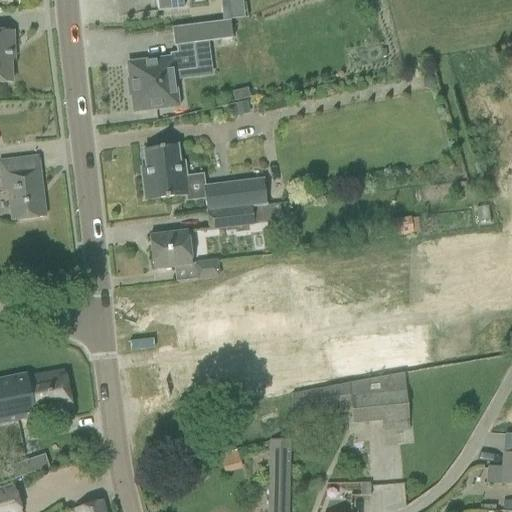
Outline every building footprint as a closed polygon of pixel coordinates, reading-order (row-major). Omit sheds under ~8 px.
[(154,0),(156,13),(182,11),(182,9),(180,0),(154,0)] [(126,65),(128,80),(127,80),(127,85),(127,86),(129,86),(130,92),(128,93),(129,94),(129,98),(130,98),(132,113),(167,108),(176,107),(171,73),(195,70),(191,45),(231,39),(229,22),(171,29),(173,48),(175,47),(175,54),(168,55),(169,60),(161,61),(126,65)] [(9,61),(13,61),(12,33),(0,33),(0,84),(10,84),(9,61)] [(246,88),(231,92),(233,102),(248,98),(246,88)] [(245,102),(234,105),(237,116),(248,113),(245,102)] [(141,179),(143,203),(187,197),(184,178),(180,179),(176,147),(142,151),(145,178),(141,179)] [(10,223),(44,218),(37,158),(0,162),(0,193),(6,193),(10,223)] [(205,214),(206,214),(250,209),(264,208),(265,208),(262,181),(202,188),(205,214)] [(264,208),(250,209),(252,225),(266,223),(264,208)] [(250,209),(206,214),(208,231),(252,226),(252,225),(250,209)] [(409,219),(394,221),(396,236),(411,234),(409,219)] [(190,266),(190,264),(187,233),(148,238),(152,271),(172,269),(190,266)] [(233,296),(192,301),(193,303),(203,301),(204,308),(195,309),(197,329),(196,329),(196,331),(202,330),(203,337),(201,337),(201,339),(238,334),(238,333),(228,334),(227,327),(256,324),(256,322),(254,322),(250,285),(259,284),(258,269),(259,269),(259,267),(228,270),(228,272),(230,272),(233,296)] [(324,346),(330,381),(430,366),(425,331),(324,346)] [(291,333),(186,345),(188,363),(166,366),(169,392),(296,377),(291,333)] [(25,376),(11,379),(19,421),(71,411),(62,372),(26,378),(25,376)] [(407,422),(404,393),(402,375),(291,395),(291,433),(301,433),(301,430),(309,430),(306,402),(348,394),(349,397),(344,399),(347,426),(407,422)] [(0,425),(19,421),(11,379),(0,380),(0,425)] [(286,511),(289,442),(269,442),(267,511),(286,511)] [(511,456),(503,455),(500,485),(511,486),(511,456)] [(33,461),(17,466),(21,478),(37,472),(33,461)] [(0,511),(19,511),(13,486),(0,489),(0,511)] [(102,511),(100,503),(81,509),(71,511),(102,511)]
